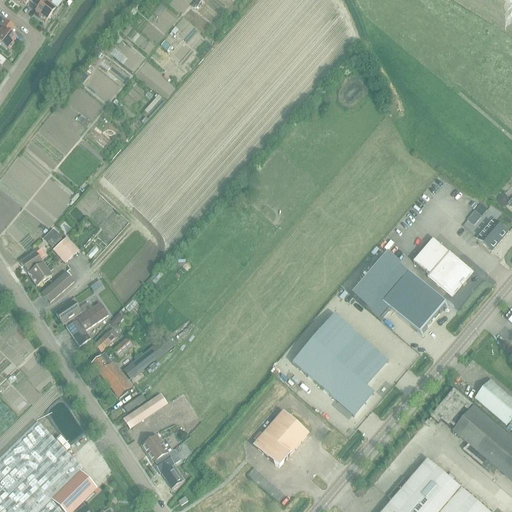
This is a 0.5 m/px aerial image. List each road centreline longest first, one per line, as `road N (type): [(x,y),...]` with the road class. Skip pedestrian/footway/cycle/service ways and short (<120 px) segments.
road 1 (secondary): [(315,511),(511,281)]
road 2 (unclassified): [(161,511),(0,269)]
road 3 (unknown): [(0,173),(135,0)]
road 4 (track): [(32,318),(77,288),(139,222)]
